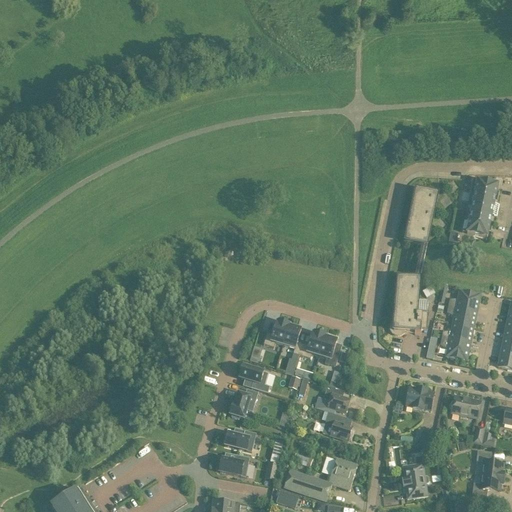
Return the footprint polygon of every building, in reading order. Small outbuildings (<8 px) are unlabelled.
[(491,218),(496,219),(499,208),(493,207),(498,186),(477,182),(473,203),(468,202),(466,213),(471,214),(467,234),(487,238),(491,218)] [(427,248),(437,196),(434,196),(416,192),(405,243),(420,246),(427,248)] [(449,242),(457,244),(458,239),(458,236),(451,234),(449,242)] [(419,282),(427,248),(420,246),(413,281),(419,282)] [(428,313),(427,312),(428,301),(418,300),(419,282),(413,281),(398,280),(394,322),(393,323),(391,324),(390,326),(390,328),(390,330),(391,332),(392,334),(393,335),(395,336),(397,337),(399,337),(401,336),(403,335),(404,333),(415,334),(414,335),(421,336),(421,331),(427,331),(428,313)] [(448,308),(477,313),(480,297),(460,293),(458,300),(449,301),(448,308)] [(453,325),(473,330),(477,313),(448,308),(447,314),(454,318),(453,325)] [(275,344),(283,346),(289,326),(279,323),(278,324),(277,323),(273,336),(267,334),(263,346),(274,349),(275,344)] [(441,340),(470,346),(473,330),(453,325),(452,333),(443,333),(441,340)] [(303,345),(297,344),(301,331),(299,330),(299,329),(292,327),(291,328),(289,327),(290,326),(289,326),(283,346),(290,349),(289,353),(299,357),(303,345)] [(311,355),(319,357),(325,337),(314,334),(314,335),(313,335),(309,347),(303,345),(299,357),(310,360),(311,355)] [(339,356),(333,355),(337,342),(335,341),(335,340),(328,338),(327,339),(325,338),(326,337),(325,337),(319,357),(326,360),(325,365),(335,368),(339,356)] [(511,340),(504,339),(504,340),(503,339),(501,346),(502,346),(500,357),(511,359),(511,340)] [(470,346),(441,340),(440,346),(448,350),(446,358),(466,362),(470,346)] [(262,350),(255,348),(250,363),(257,366),(259,359),(262,350)] [(511,359),(500,357),(498,368),(507,370),(507,372),(511,372),(511,359)] [(270,388),(265,387),(269,375),(243,367),(239,379),(253,383),(251,390),(268,395),(270,388)] [(292,379),(289,388),(297,391),(300,381),(292,379)] [(328,410),(346,415),(350,402),(339,399),(341,392),(337,390),(329,388),(328,388),(324,401),(330,403),(328,410)] [(430,413),(434,395),(427,394),(428,393),(416,391),(416,392),(409,390),(408,395),(407,395),(405,403),(407,403),(406,408),(412,409),(412,410),(423,413),(424,412),(430,413)] [(234,407),(233,407),(229,418),(241,429),(243,423),(247,412),(252,413),(257,395),(253,394),(247,392),(245,397),(238,395),(237,395),(234,407)] [(477,420),(480,404),(455,398),(454,403),(452,404),(451,406),(451,409),(452,410),(451,415),(460,416),(460,419),(466,420),(467,418),(477,420)] [(511,410),(506,409),(503,425),(511,426),(511,410)] [(343,419),(329,415),(322,435),(331,437),(331,438),(348,443),(353,430),(340,426),(343,419)] [(481,446),(484,430),(477,428),(473,444),(481,446)] [(433,446),(436,434),(423,432),(420,444),(433,446)] [(245,433),(243,439),(229,435),(228,436),(226,436),(225,442),(227,443),(225,448),(252,454),(256,435),(245,433)] [(275,440),(270,461),(277,462),(282,442),(275,440)] [(482,477),(503,480),(504,474),(502,473),(503,466),(491,464),(492,454),(477,452),(476,463),(483,464),(482,477)] [(313,461),(296,455),(293,463),(310,469),(313,461)] [(250,460),(235,457),(234,463),(222,460),(219,474),(246,479),(250,460)] [(331,477),(331,479),(351,486),(357,468),(337,461),(336,462),(331,477)] [(268,462),(264,479),(274,481),(278,464),(268,462)] [(428,498),(426,485),(428,485),(429,483),(429,479),(427,478),(425,478),(423,466),(403,469),(408,501),(428,498)] [(284,491),(326,505),(332,487),(333,486),(329,484),(290,472),(284,491)] [(503,480),(482,477),(481,486),(473,485),(472,497),(486,499),(487,492),(500,493),(501,485),(503,486),(503,480)] [(442,491),(443,502),(450,501),(448,490),(442,491)] [(91,511),(78,491),(52,508),(54,511),(91,511)] [(276,504),(286,507),(288,501),(297,504),(299,498),(280,492),(276,504)]
